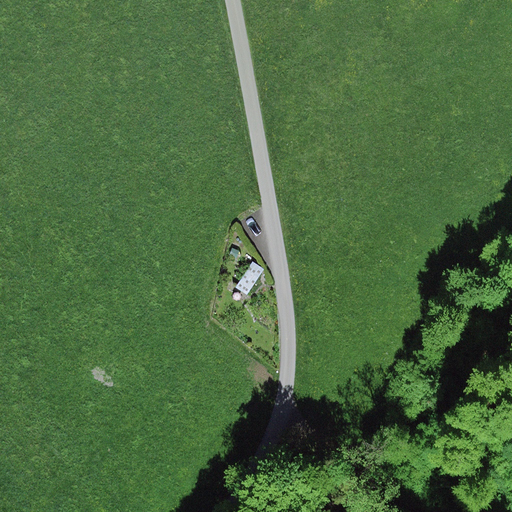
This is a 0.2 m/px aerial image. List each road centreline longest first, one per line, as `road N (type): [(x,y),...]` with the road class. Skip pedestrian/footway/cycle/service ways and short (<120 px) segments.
road 1 (unclassified): [(234,0),(289,360),(281,408),(232,511)]
road 2 (track): [(413,511),(366,495),(281,408)]
